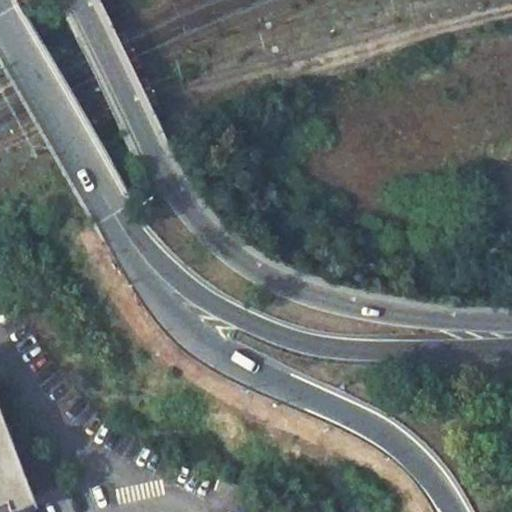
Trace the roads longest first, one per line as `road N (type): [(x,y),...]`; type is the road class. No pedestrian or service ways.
road 1 (unclassified): [(511,323),(334,302),(236,258),(170,182),(83,0)]
road 2 (trunk): [(111,212),(133,264),(176,323),(229,360),(391,438),(417,460),(449,511)]
road 3 (unclassified): [(111,212),(197,293),(288,338),(388,351),(511,344)]
road 4 (primary): [(0,19),(111,212)]
